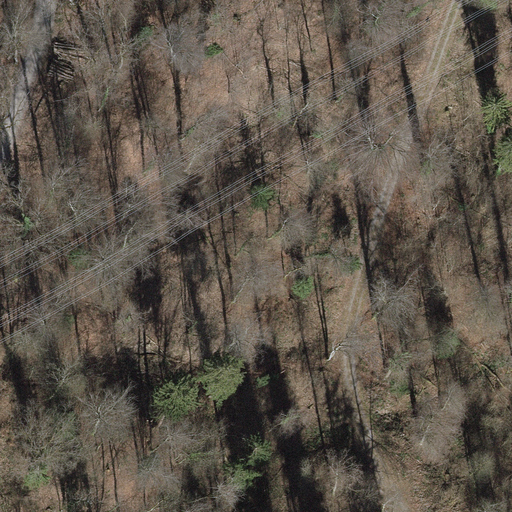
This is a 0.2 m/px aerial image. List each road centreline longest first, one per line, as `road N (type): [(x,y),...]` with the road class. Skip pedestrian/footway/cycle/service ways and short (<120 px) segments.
road 1 (track): [(468,0),(386,196),(358,312),(356,398),(372,473),(394,511)]
road 2 (track): [(0,156),(45,0)]
